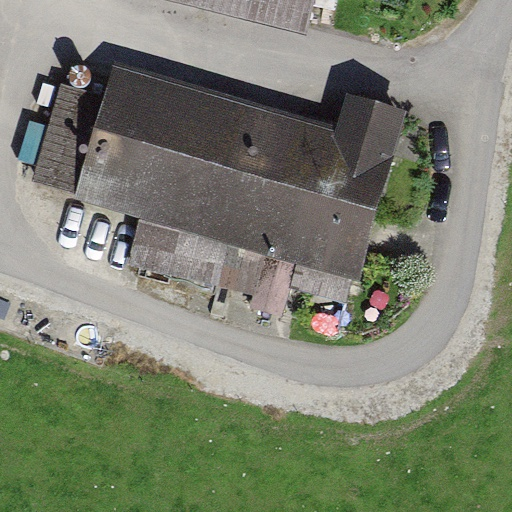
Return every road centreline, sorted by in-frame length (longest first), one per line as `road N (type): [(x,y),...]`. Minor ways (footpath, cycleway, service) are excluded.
road 1 (unknown): [(481,126),(50,30)]
road 2 (track): [(0,189),(50,30),(50,0)]
